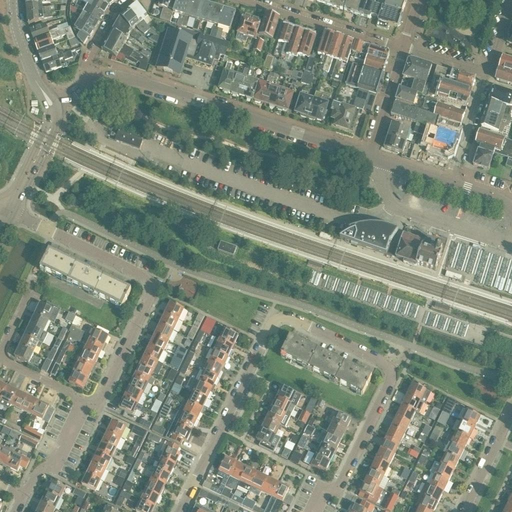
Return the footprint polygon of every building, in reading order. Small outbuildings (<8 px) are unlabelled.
[(91,0),(88,6),(103,15),(108,7),(102,0),(91,0)] [(163,20),(170,23),(173,13),(177,0),(160,0),(158,7),(163,8),(160,19),(163,20)] [(182,26),(185,17),(189,0),(177,0),(173,13),(180,15),(177,25),(182,26)] [(196,20),(201,2),(194,0),(189,0),(185,17),(182,26),(186,28),(189,18),(196,20)] [(343,11),(346,0),(332,0),(330,7),(343,11)] [(347,0),(344,11),(357,16),(362,0),(347,0)] [(362,0),(357,16),(370,20),(371,16),(373,16),(376,6),(375,5),(376,2),(370,0),(362,0)] [(379,0),(378,6),(385,9),(388,0),(379,0)] [(403,14),(407,1),(403,0),(388,0),(385,9),(403,14)] [(207,24),(213,6),(201,2),(196,20),(193,30),(197,31),(200,21),(207,24)] [(27,5),(28,15),(52,12),(54,12),(53,7),(42,8),(42,4),(27,5)] [(138,4),(129,10),(147,32),(147,33),(148,32),(156,37),(157,32),(153,28),(151,29),(150,29),(143,21),(148,17),(138,4)] [(75,6),(74,8),(76,10),(99,23),(103,15),(88,6),(85,11),(78,7),(75,6)] [(213,6),(207,24),(213,26),(212,29),(213,29),(210,37),(215,39),(219,27),(224,9),(213,6)] [(400,26),(402,22),(401,20),(403,14),(385,9),(378,6),(376,6),(373,16),(379,18),(377,27),(387,30),(388,25),(398,28),(398,27),(400,26)] [(71,7),(70,11),(76,15),(77,14),(82,16),(78,22),(74,29),(80,32),(77,37),(83,45),(88,37),(90,38),(99,23),(76,10),(74,8),(71,7)] [(230,31),(236,13),(224,9),(219,27),(215,39),(220,40),(224,29),(230,31)] [(129,10),(121,17),(131,30),(136,26),(140,31),(144,35),(145,35),(147,33),(147,32),(129,10)] [(52,12),(28,15),(29,25),(43,20),(52,19),(52,12)] [(272,40),(280,17),(266,13),(259,36),(272,40)] [(255,40),(261,21),(243,15),(237,34),(238,34),(236,39),(246,42),(247,38),(255,40)] [(121,17),(112,31),(127,40),(130,35),(138,41),(142,44),(144,42),(131,30),(121,17)] [(34,42),(68,28),(66,24),(57,27),(58,28),(57,29),(48,33),(46,25),(30,30),(34,42)] [(168,31),(157,69),(180,76),(185,58),(209,66),(212,64),(214,58),(219,60),(220,55),(224,57),(228,44),(210,38),(178,28),(164,24),(162,30),(168,31)] [(278,42),(284,44),(280,56),(285,57),(286,54),(294,29),(283,25),(278,42)] [(68,41),(74,39),(70,28),(68,28),(34,42),(38,52),(53,46),(52,41),(66,36),(68,41)] [(297,58),(298,55),(305,32),(301,31),(297,30),(294,29),(286,54),(297,58)] [(112,31),(107,41),(132,55),(138,59),(140,60),(148,64),(151,55),(143,50),(140,56),(123,46),(124,45),(127,40),(112,31)] [(310,52),(316,36),(305,32),(298,55),(303,57),(305,51),(310,52)] [(325,32),(317,55),(322,56),(320,64),(324,65),(334,35),(325,32)] [(334,35),(324,65),(323,71),(328,73),(332,60),(337,61),(344,38),(334,35)] [(74,38),(74,39),(68,41),(71,48),(79,44),(74,38)] [(354,41),(344,38),(337,61),(331,79),(340,82),(342,77),(338,76),(342,63),(346,64),(354,41)] [(107,41),(102,50),(116,58),(119,53),(129,60),(137,65),(140,60),(138,59),(132,55),(107,41)] [(257,41),(254,50),(259,52),(263,42),(257,41)] [(387,64),(390,55),(389,52),(356,42),(353,53),(387,64)] [(56,53),(53,46),(38,52),(42,63),(63,55),(61,51),(56,53)] [(42,63),(46,73),(61,67),(59,60),(64,58),(65,61),(72,58),(70,52),(63,55),(42,63)] [(367,62),(365,68),(383,74),(387,64),(353,53),(351,57),(367,62)] [(270,70),(273,60),(273,59),(267,57),(263,69),(269,71),(270,70)] [(499,70),(511,74),(511,60),(503,57),(499,70)] [(309,58),(305,71),(312,74),(316,60),(309,58)] [(275,72),(278,62),(273,60),(270,70),(275,72)] [(409,61),(403,78),(415,81),(421,62),(412,60),(409,61)] [(415,81),(411,92),(418,94),(417,94),(422,96),(426,97),(428,97),(431,85),(426,84),(432,66),(421,62),(415,81)] [(227,64),(219,89),(224,90),(224,92),(228,93),(229,92),(231,93),(236,75),(230,73),(233,66),(227,64)] [(359,90),(377,95),(377,96),(383,74),(365,68),(353,64),(346,86),(359,90)] [(238,95),(242,96),(250,71),(251,67),(247,66),(245,70),(242,77),(236,75),(231,93),(232,93),(233,95),(236,96),(238,95)] [(425,101),(423,109),(430,112),(432,103),(465,114),(467,108),(472,91),(457,86),(444,82),(447,71),(437,67),(431,85),(428,97),(426,97),(425,101)] [(511,85),(511,74),(499,70),(496,81),(511,85)] [(250,71),(242,96),(246,98),(247,99),(250,100),(252,99),(253,100),(259,83),(253,81),(255,73),(250,71)] [(302,80),(301,83),(311,87),(314,78),(310,76),(310,74),(304,72),(303,76),(302,80)] [(260,102),(265,104),(274,75),(269,73),(268,77),(266,85),(259,83),(253,100),(255,100),(255,102),(259,103),(260,102)] [(454,73),(452,80),(458,82),(457,86),(472,91),(476,79),(454,73)] [(278,76),(274,75),(265,104),(269,105),(269,106),(274,108),(275,107),(276,107),(282,90),(274,88),(277,80),(278,76)] [(288,92),(282,90),(276,107),(277,108),(278,109),(282,110),(283,110),(288,111),(295,88),(297,82),(293,81),(291,87),(290,87),(288,92)] [(400,88),(396,100),(414,106),(417,94),(418,94),(411,92),(400,88)] [(511,109),(511,95),(494,89),(489,102),(511,109)] [(371,114),(377,95),(359,90),(353,108),(355,109),(363,111),(371,114)] [(308,118),(314,101),(307,98),(308,95),(302,93),(296,114),(302,116),(302,117),(307,119),(308,118)] [(314,101),(308,118),(309,118),(309,120),(314,121),(315,120),(323,122),(330,98),(316,93),(314,101)] [(395,104),(391,116),(416,124),(415,128),(425,131),(426,127),(430,128),(436,130),(438,122),(441,126),(448,128),(459,132),(461,126),(440,119),(415,111),(416,107),(414,106),(396,100),(395,104)] [(487,109),(486,115),(511,123),(511,120),(510,117),(509,117),(511,109),(489,102),(489,104),(488,104),(487,108),(487,109)] [(432,103),(430,112),(432,112),(431,115),(440,118),(440,119),(461,126),(465,114),(432,103)] [(361,116),(363,111),(355,109),(355,111),(352,110),(343,107),(334,104),(331,112),(335,113),(333,120),(332,124),(336,125),(335,127),(348,131),(354,113),(361,116)] [(510,126),(511,123),(486,115),(483,122),(482,122),(481,126),(482,127),(481,128),(503,135),(505,127),(506,128),(510,126)] [(407,142),(411,130),(392,124),(388,136),(407,142)] [(430,128),(425,146),(429,147),(427,154),(445,159),(448,158),(448,156),(452,154),(458,136),(439,130),(438,130),(436,130),(430,128)] [(139,150),(143,140),(118,132),(115,142),(139,150)] [(511,159),(511,141),(480,132),(476,145),(480,146),(479,150),(478,150),(477,156),(475,155),(474,160),(475,161),(473,166),(478,168),(478,169),(483,171),(484,169),(489,171),(494,154),(511,159)] [(403,155),(407,142),(388,136),(384,149),(403,155)] [(416,146),(415,145),(410,159),(416,160),(421,146),(416,145),(416,146)] [(340,239),(340,240),(351,243),(357,246),(386,255),(396,258),(401,243),(401,242),(400,245),(390,242),(391,242),(397,232),(398,232),(395,231),(392,230),(389,229),(387,228),(384,227),(381,227),(378,226),(375,226),(372,226),(369,226),(366,226),(363,227),(361,227),(358,228),(355,228),(352,229),(349,230),(351,233),(348,234),(346,236),(343,237),(342,238),(340,239)] [(396,258),(400,259),(404,261),(403,263),(415,267),(416,265),(435,271),(441,255),(441,254),(442,249),(441,247),(403,234),(401,243),(396,258)] [(233,256),(236,248),(220,242),(217,251),(233,256)] [(68,283),(77,265),(66,259),(66,258),(61,255),(61,257),(49,251),(40,270),(68,283)] [(68,283),(95,296),(104,278),(93,272),(93,271),(88,268),(88,270),(77,265),(68,283)] [(115,281),(115,283),(104,278),(95,296),(122,309),(131,291),(120,285),(120,284),(115,281)] [(40,304),(35,315),(49,322),(53,324),(60,310),(47,303),(45,307),(40,304)] [(170,304),(165,314),(179,321),(185,307),(179,304),(177,307),(170,304)] [(69,314),(65,321),(72,324),(75,317),(69,314)] [(174,332),(179,321),(165,314),(160,325),(174,332)] [(198,330),(203,319),(204,317),(199,314),(192,328),(198,330)] [(44,332),(49,322),(35,315),(30,326),(44,332)] [(76,317),(72,325),(78,328),(82,320),(76,317)] [(207,318),(200,332),(204,334),(209,336),(216,322),(207,318)] [(168,342),(174,332),(160,325),(155,336),(168,342)] [(44,332),(30,326),(25,337),(39,343),(42,345),(47,334),(44,332)] [(84,333),(71,327),(69,332),(70,333),(70,332),(82,338),(84,333)] [(193,341),(198,330),(192,328),(187,338),(189,339),(193,341)] [(62,341),(66,334),(67,331),(63,329),(62,332),(58,339),(62,341)] [(109,337),(95,330),(92,337),(88,335),(86,339),(103,348),(109,337)] [(233,347),(238,337),(225,330),(220,341),(233,347)] [(79,343),(82,338),(70,332),(70,333),(68,338),(79,343)] [(200,332),(195,342),(198,344),(199,344),(204,334),(200,332)] [(163,353),(168,342),(155,336),(150,346),(163,353)] [(39,343),(25,337),(20,347),(34,354),(36,348),(39,349),(42,345),(39,343)] [(302,344),(290,338),(281,355),(361,396),(370,378),(362,374),(363,372),(358,369),(357,371),(333,360),(334,358),(329,355),(328,357),(307,346),(308,344),(303,342),(302,344)] [(57,352),(62,341),(58,339),(53,350),(57,352)] [(98,359),(103,348),(86,339),(83,344),(88,346),(85,352),(98,359)] [(219,341),(215,339),(210,349),(214,351),(228,358),(233,347),(220,341),(219,341)] [(158,363),(163,353),(150,346),(145,356),(158,363)] [(29,364),(34,354),(20,347),(15,358),(29,364)] [(52,350),(47,360),(52,363),(57,352),(53,350),(52,350)] [(223,368),(228,358),(214,351),(209,362),(223,368)] [(93,369),(98,359),(85,352),(80,363),(93,369)] [(61,354),(56,364),(60,366),(65,356),(61,354)] [(158,376),(163,366),(158,364),(158,363),(145,356),(140,367),(153,374),(158,376)] [(47,373),(52,363),(46,360),(41,371),(47,373)] [(218,379),(223,368),(209,362),(204,372),(218,379)] [(88,380),(93,369),(80,363),(75,373),(88,380)] [(184,375),(189,365),(185,363),(180,374),(184,375)] [(56,364),(50,375),(55,377),(60,366),(56,364)] [(152,387),(154,382),(150,380),(153,374),(140,367),(134,377),(148,384),(152,387)] [(172,383),(177,372),(173,370),(168,381),(172,383)] [(213,389),(218,379),(204,372),(199,383),(213,389)] [(83,390),(88,380),(75,373),(70,384),(83,390)] [(179,376),(175,384),(180,387),(184,379),(179,376)] [(143,394),(148,384),(134,377),(129,388),(143,394)] [(199,383),(194,381),(189,392),(194,394),(194,393),(207,400),(213,389),(199,383)] [(179,386),(175,384),(172,390),(176,392),(177,393),(180,387),(179,386)] [(426,405),(426,404),(431,393),(413,384),(408,395),(424,403),(424,404),(426,405)] [(283,387),(277,398),(295,407),(296,408),(301,397),(283,387)] [(0,401),(0,405),(9,410),(11,406),(17,393),(7,388),(0,401)] [(138,405),(143,394),(129,388),(124,398),(138,405)] [(17,393),(11,406),(21,411),(28,398),(17,393)] [(202,411),(207,400),(194,393),(194,394),(189,404),(202,411)] [(419,414),(424,404),(424,403),(408,395),(402,406),(415,413),(419,414)] [(28,398),(21,411),(27,414),(32,416),(39,403),(28,398)] [(139,413),(142,407),(138,405),(124,398),(119,409),(134,417),(137,412),(139,413)] [(277,398),(272,408),(286,415),(285,416),(290,418),(290,417),(295,407),(277,398)] [(319,400),(316,406),(322,409),(325,403),(319,400)] [(156,401),(151,411),(157,414),(159,411),(162,404),(158,402),(156,401)] [(197,421),(202,411),(189,404),(184,401),(179,412),(197,421)] [(43,421),(49,408),(39,403),(31,419),(30,419),(29,421),(34,423),(35,421),(37,419),(43,421)] [(307,403),(303,411),(311,415),(315,407),(307,403)] [(161,412),(160,415),(166,418),(171,408),(168,407),(165,405),(161,412)] [(446,405),(442,412),(448,415),(452,408),(446,405)] [(410,424),(415,413),(402,406),(397,417),(410,424)] [(272,408),(267,419),(280,426),(285,428),(290,418),(285,416),(286,415),(272,408)] [(305,424),(308,419),(310,415),(302,411),(298,420),(305,424)] [(467,411),(461,422),(475,428),(480,417),(467,411)] [(192,432),(197,421),(179,412),(174,423),(192,432)] [(332,412),(327,423),(332,425),(345,431),(351,420),(337,414),(332,412)] [(440,417),(437,423),(444,427),(450,416),(448,415),(442,412),(440,417)] [(405,434),(410,424),(397,417),(392,428),(405,434)] [(267,419),(261,429),(275,436),(280,426),(267,419)] [(149,430),(152,425),(141,420),(138,425),(149,430)] [(302,430),(305,424),(298,420),(297,421),(299,422),(297,427),(302,430)] [(121,439),(126,429),(113,422),(108,433),(121,439)] [(461,422),(456,433),(469,439),(475,428),(461,422)] [(187,442),(192,432),(174,423),(166,439),(181,446),(183,441),(187,442)] [(332,425),(327,435),(341,441),(345,431),(332,425)] [(139,437),(135,446),(140,449),(148,433),(134,426),(131,433),(139,437)] [(313,429),(311,428),(307,426),(304,433),(310,435),(313,429)] [(42,437),(26,428),(23,434),(40,442),(42,437)] [(400,445),(405,434),(392,428),(386,439),(400,445)] [(261,429),(256,440),(261,443),(259,447),(273,454),(281,439),(275,436),(261,429)] [(423,430),(418,441),(424,444),(429,433),(423,430)] [(116,450),(121,439),(108,433),(102,443),(116,450)] [(322,433),(317,444),(322,446),(335,452),(341,441),(327,435),(322,433)] [(448,437),(446,441),(464,450),(469,439),(456,433),(453,439),(448,437)] [(159,445),(161,440),(150,434),(148,440),(159,445)] [(38,445),(22,437),(19,442),(36,450),(38,445)] [(303,450),(308,439),(302,437),(297,447),(303,450)] [(394,456),(400,445),(386,439),(381,449),(394,456)] [(445,442),(444,446),(448,448),(445,454),(459,461),(464,450),(446,441),(445,442)] [(284,449),(291,452),(295,446),(294,445),(293,445),(291,444),(288,442),(284,449)] [(111,460),(116,450),(102,443),(97,454),(111,460)] [(180,455),(177,453),(179,448),(169,444),(164,454),(160,453),(158,457),(162,459),(175,466),(180,455)] [(135,460),(140,449),(134,446),(129,457),(134,460),(135,460)] [(322,446),(317,456),(330,463),(335,452),(322,446)] [(425,448),(421,456),(427,459),(431,451),(425,448)] [(13,455),(13,454),(3,449),(0,455),(0,464),(7,468),(13,455)] [(389,467),(394,456),(381,449),(376,460),(389,467)] [(26,471),(30,463),(19,457),(21,453),(15,450),(13,454),(13,455),(7,468),(18,474),(21,468),(26,471)] [(297,466),(302,456),(294,452),(290,462),(297,466)] [(106,471),(111,460),(97,454),(92,464),(106,471)] [(445,454),(440,465),(453,472),(459,461),(445,454)] [(314,455),(309,466),(311,467),(325,474),(330,463),(317,456),(316,456),(314,455)] [(421,456),(418,462),(424,465),(427,459),(421,456)] [(129,457),(126,463),(131,466),(132,466),(135,460),(134,460),(129,457)] [(226,458),(217,477),(223,480),(220,485),(225,487),(230,477),(236,464),(226,458)] [(170,476),(175,466),(162,459),(157,470),(170,476)] [(384,478),(389,467),(376,460),(370,471),(384,478)] [(136,473),(138,469),(141,462),(138,461),(132,471),(136,473)] [(100,481),(106,471),(92,464),(87,475),(100,481)] [(240,482),(247,469),(236,464),(230,477),(240,482)] [(440,465),(435,476),(448,482),(453,472),(440,465)] [(240,482),(238,487),(248,492),(257,474),(247,469),(240,482)] [(123,470),(120,477),(124,480),(128,473),(123,470)] [(165,487),(170,476),(157,470),(151,480),(165,487)] [(132,471),(127,481),(131,483),(136,473),(132,471)] [(378,488),(384,478),(370,471),(365,482),(378,488)] [(257,474),(248,492),(253,494),(255,490),(261,493),(268,479),(257,474)] [(95,492),(100,481),(87,475),(82,486),(95,492)] [(435,476),(429,486),(443,493),(448,482),(435,476)] [(119,477),(115,485),(121,488),(122,484),(124,480),(119,477)] [(272,498),(278,484),(268,479),(261,493),(271,498),(272,498)] [(160,498),(165,487),(151,480),(146,491),(160,498)] [(60,500),(66,489),(52,482),(47,493),(60,500)] [(225,487),(220,485),(219,488),(205,482),(202,487),(221,496),(224,488),(225,487)] [(383,490),(378,488),(365,482),(360,493),(358,497),(364,500),(375,505),(383,490)] [(271,498),(264,511),(271,511),(277,500),(282,503),(289,489),(278,484),(272,498),(271,498)] [(425,484),(420,496),(424,498),(424,497),(437,504),(443,493),(429,486),(425,484)] [(224,488),(221,496),(231,501),(233,496),(231,495),(232,492),(224,488)] [(217,504),(219,499),(201,490),(198,497),(205,501),(206,499),(217,504)] [(155,508),(160,498),(146,491),(141,501),(155,508)] [(55,510),(60,500),(47,493),(42,504),(55,510)] [(388,511),(390,511),(398,498),(391,494),(383,509),(388,511)] [(233,496),(231,501),(242,506),(244,501),(233,496)] [(420,496),(415,506),(419,508),(426,511),(433,511),(437,504),(424,497),(424,498),(420,496)] [(121,508),(125,500),(119,497),(115,506),(121,508)] [(135,511),(152,511),(155,508),(141,501),(136,499),(131,510),(135,511)] [(371,511),(374,508),(362,502),(360,508),(354,505),(350,511),(371,511)]
